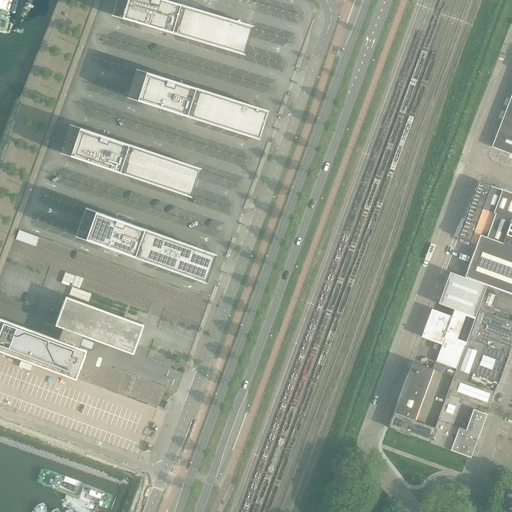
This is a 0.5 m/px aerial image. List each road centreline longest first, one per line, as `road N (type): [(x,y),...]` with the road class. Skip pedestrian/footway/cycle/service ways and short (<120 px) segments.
road 1 (secondary): [(369,0),(177,511)]
road 2 (secondary): [(199,511),(388,0)]
road 3 (unclassified): [(325,0),(329,26),(164,473)]
road 4 (unclassified): [(415,510),(370,453),(370,440),(473,164)]
road 5 (unclassified): [(164,473),(0,413)]
